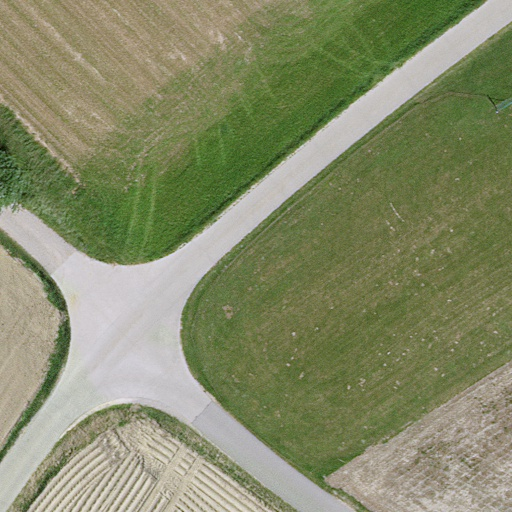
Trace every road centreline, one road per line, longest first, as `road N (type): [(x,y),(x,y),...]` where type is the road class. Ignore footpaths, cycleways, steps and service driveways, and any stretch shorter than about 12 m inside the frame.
road 1 (unclassified): [(124,322),(366,111),(511,1)]
road 2 (unclassified): [(124,322),(190,401),(333,511)]
road 3 (unclassified): [(0,495),(124,322)]
road 4 (track): [(0,208),(124,322)]
